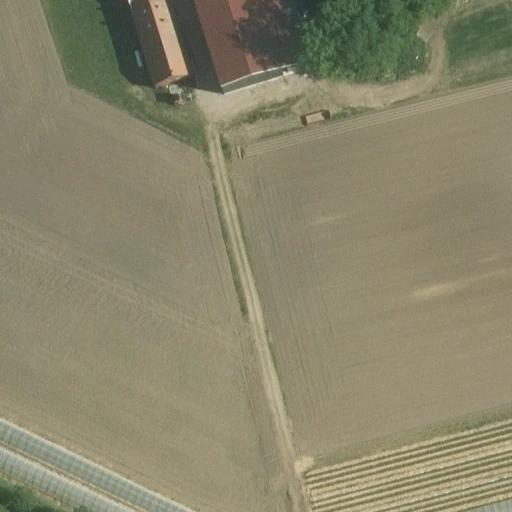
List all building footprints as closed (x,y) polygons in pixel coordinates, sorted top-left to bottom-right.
[(167,0),(127,0),(155,92),(192,81),(167,0)] [(258,0),(195,0),(225,95),(282,78),(258,0)] [(278,61),(296,57),(292,38),(274,42),(278,61)] [(216,346),(246,361),(254,345),(224,330),(216,346)] [(211,351),(202,369),(254,396),(263,378),(211,351)] [(268,461),(278,442),(233,420),(229,429),(248,439),(243,449),(268,461)]
